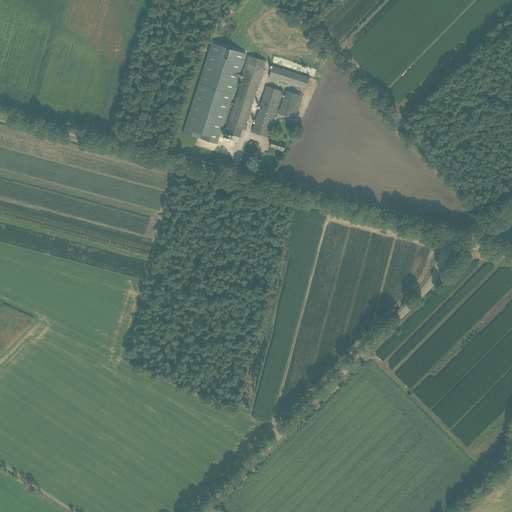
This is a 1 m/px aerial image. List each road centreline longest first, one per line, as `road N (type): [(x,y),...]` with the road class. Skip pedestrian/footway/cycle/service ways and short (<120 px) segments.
road 1 (tertiary): [(445,234),(0,113)]
road 2 (unclassified): [(204,511),(423,293),(443,256)]
road 3 (track): [(490,224),(277,0)]
